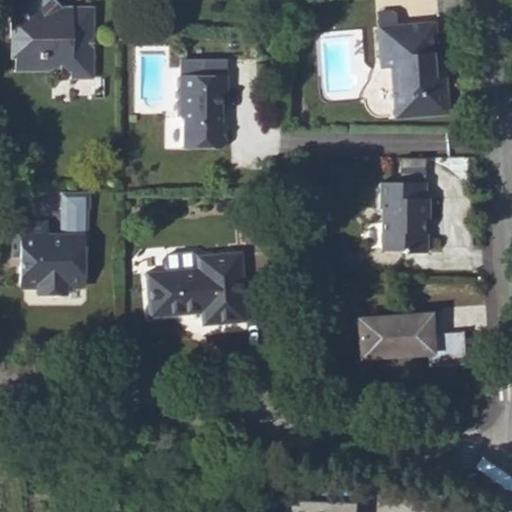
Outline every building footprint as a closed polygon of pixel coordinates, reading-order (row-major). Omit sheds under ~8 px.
[(9,0),(9,28),(12,28),(11,72),(70,72),(70,80),(92,79),(92,6),(67,5),(66,10),(56,10),(53,14),(42,5),(41,0),(9,0)] [(41,0),(42,5),(53,14),(56,10),(66,10),(67,5),(60,4),(55,0),(41,0)] [(404,8),(377,7),(377,20),(403,20),(404,8)] [(376,67),(389,66),(394,116),(445,111),(442,76),(434,76),(433,66),(438,60),(434,20),(373,25),(376,67)] [(178,115),(181,118),(181,147),(219,147),(225,142),(225,123),(220,120),(220,90),(225,89),(225,73),(177,72),(178,115)] [(380,209),(382,209),(383,252),(406,251),(406,254),(425,254),(426,236),(422,229),(422,218),(428,218),(429,199),(425,199),(425,182),(379,183),(380,209)] [(19,256),(19,287),(36,287),(37,295),(65,295),(65,287),(83,287),(84,237),(46,236),(45,220),(14,220),(12,231),(12,256),(19,256)] [(149,320),(201,314),(203,326),(247,322),(241,252),(196,256),(197,270),(145,276),(149,320)] [(361,337),(365,336),(365,348),(405,348),(405,352),(422,352),(422,350),(424,350),(424,348),(429,348),(429,367),(463,367),(463,334),(438,333),(437,314),(423,314),(405,320),(403,318),(360,318),(361,337)] [(355,511),(356,502),(287,500),(286,511),(355,511)]
